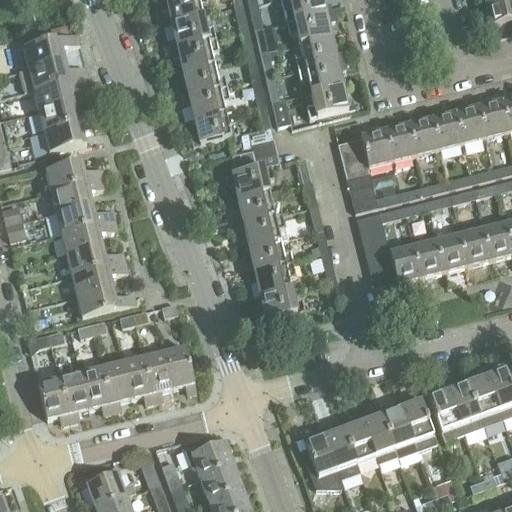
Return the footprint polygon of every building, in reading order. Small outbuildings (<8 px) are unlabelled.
[(168,13),(172,28),(203,21),(200,9),(207,7),(205,0),(179,0),(159,5),(161,14),(168,13)] [(240,0),(231,0),(231,2),(234,14),(243,12),(240,0)] [(246,0),(249,10),(258,8),(255,0),(246,0)] [(332,8),(325,9),(322,0),(292,0),(288,1),(289,2),(281,3),(287,27),(334,16),(332,8)] [(511,24),(511,0),(504,0),(479,6),(480,11),(486,9),(491,30),(511,24)] [(263,32),(258,8),(249,10),(254,34),(263,32)] [(234,14),(240,38),(249,36),(243,12),(234,14)] [(297,37),(300,49),(333,42),(329,27),(336,25),(334,16),(287,27),(289,39),(297,37)] [(175,43),(168,45),(170,54),(216,43),(213,31),(205,33),(203,21),(172,28),(175,43)] [(260,59),(269,56),(263,32),(254,34),(260,59)] [(249,36),(240,38),(245,62),(255,60),(249,36)] [(24,55),(28,74),(66,65),(63,54),(80,49),(78,39),(23,52),(24,55)] [(295,63),(298,75),(345,64),(343,56),(336,57),(333,42),(300,49),(302,61),(295,63)] [(179,61),(183,76),(214,69),(211,57),(219,56),(216,43),(170,54),(172,63),(179,61)] [(269,56),(260,59),(266,83),(274,80),(271,66),(274,65),(272,57),(269,58),(269,56)] [(245,62),(251,86),(260,84),(255,60),(245,62)] [(308,85),(311,98),(344,90),(340,74),(347,73),(345,64),(298,75),(300,87),(308,85)] [(69,76),(66,65),(28,74),(29,75),(19,78),(24,98),(34,96),(34,97),(89,83),(86,71),(69,76)] [(186,91),(179,93),(182,102),(227,92),(224,79),(217,81),(214,69),(183,76),(186,91)] [(271,106),(280,104),(274,80),(266,83),(271,106)] [(34,97),(39,116),(76,106),(74,95),(90,91),(89,83),(34,97)] [(260,84),(251,86),(256,110),(266,108),(260,84)] [(347,105),(344,90),(311,98),(314,110),(306,111),(309,124),(356,113),(354,104),(347,105)] [(191,109),(194,125),(225,117),(222,106),(230,104),(227,92),(182,102),(184,111),(191,109)] [(511,136),(511,102),(501,106),(509,137),(511,136)] [(285,103),(280,104),(271,106),(277,132),(291,128),(285,103)] [(38,134),(39,138),(98,123),(96,114),(79,118),(76,106),(39,116),(43,133),(38,134)] [(501,106),(477,111),(485,143),(509,137),(501,106)] [(256,110),(262,135),(271,133),(266,108),(256,110)] [(485,143),(477,111),(454,117),(462,149),(485,143)] [(228,129),(225,117),(194,125),(198,140),(190,141),(193,151),(239,140),(236,128),(228,129)] [(454,117),(430,123),(438,155),(462,149),(454,117)] [(101,133),(98,123),(39,138),(40,141),(45,140),(49,158),(87,149),(84,137),(101,133)] [(438,155),(430,123),(407,129),(415,161),(438,155)] [(407,129),(384,135),(391,166),(415,161),(407,129)] [(248,138),(250,150),(274,144),(271,133),(262,135),(248,138)] [(363,155),(366,166),(368,172),(391,166),(384,135),(360,141),(360,143),(363,155)] [(337,149),(340,160),(363,155),(360,143),(337,149)] [(250,150),(252,156),(253,162),(277,157),(274,144),(250,150)] [(340,160),(343,172),(366,166),(363,155),(340,160)] [(274,183),(271,170),(279,168),(277,157),(253,162),(252,156),(232,161),(236,178),(225,180),(227,190),(233,189),(236,204),(269,197),(266,185),(274,183)] [(0,161),(0,174),(11,171),(7,160),(0,161)] [(311,187),(305,162),(297,164),(303,188),(311,187)] [(45,194),(46,198),(105,183),(102,174),(85,178),(82,166),(45,175),(50,193),(45,194)] [(343,172),(346,183),(370,177),(368,172),(366,166),(343,172)] [(502,181),(511,178),(511,168),(500,172),(502,181)] [(479,187),(495,183),(493,173),(477,177),(479,187)] [(346,183),(349,195),(372,189),(370,177),(346,183)] [(456,193),(472,189),(470,179),(453,183),(456,193)] [(56,218),(93,209),(90,197),(107,193),(105,183),(46,198),(47,201),(51,200),(54,210),(48,212),(49,219),(56,218)] [(499,197),(511,194),(511,184),(497,188),(499,197)] [(432,198),(449,194),(446,185),(430,189),(432,198)] [(303,188),(309,213),(317,211),(311,187),(303,188)] [(349,195),(352,206),(375,200),(372,189),(349,195)] [(476,203),(492,199),(490,190),(473,194),(476,203)] [(409,204),(425,200),(423,191),(407,195),(409,204)] [(452,209),(469,205),(466,196),(450,200),(452,209)] [(272,209),(269,197),(236,204),(240,219),(234,221),(236,230),(282,219),(279,207),(272,209)] [(387,210),(402,206),(400,197),(384,201),(387,210)] [(352,206),(355,218),(378,212),(375,200),(352,206)] [(429,215),(445,211),(443,202),(427,206),(429,215)] [(406,221),(422,217),(420,207),(404,211),(406,221)] [(56,240),(115,226),(112,216),(96,220),(93,209),(56,218),(60,235),(55,236),(56,240)] [(2,215),(6,230),(21,226),(17,211),(2,215)] [(309,213),(315,237),(323,235),(317,211),(309,213)] [(397,213),(380,217),(383,227),(399,222),(397,213)] [(356,224),(359,235),(382,229),(379,218),(356,224)] [(282,219),(236,230),(238,239),(244,237),(247,253),(280,246),(288,244),(282,219)] [(25,242),(21,226),(6,230),(10,246),(25,242)] [(62,242),(66,260),(103,251),(100,240),(117,235),(115,226),(56,240),(57,243),(62,242)] [(511,248),(507,228),(483,234),(491,265),(511,259),(511,248)] [(359,235),(362,247),(385,241),(382,229),(359,235)] [(491,265),(483,234),(460,240),(468,271),(491,265)] [(323,235),(315,237),(321,261),(329,259),(323,235)] [(460,240),(436,246),(444,277),(468,271),(460,240)] [(362,247),(365,258),(388,252),(385,241),(362,247)] [(245,269),(247,278),(294,268),(291,256),(283,257),(280,246),(247,253),(251,268),(245,269)] [(444,277),(436,246),(413,251),(421,283),(444,277)] [(65,278),(66,282),(125,267),(123,257),(106,262),(103,251),(66,260),(70,277),(65,278)] [(394,275),(397,287),(397,289),(421,283),(413,251),(389,257),(391,264),(394,275)] [(365,258),(368,270),(391,264),(389,257),(388,252),(365,258)] [(321,261),(327,285),(335,283),(329,259),(321,261)] [(368,270),(371,281),(394,275),(391,264),(368,270)] [(128,277),(125,267),(66,282),(67,286),(72,284),(76,302),(113,293),(111,281),(128,277)] [(296,280),(294,268),(247,278),(249,287),(255,286),(258,301),(291,294),(288,282),(296,280)] [(371,281),(374,293),(397,287),(394,275),(371,281)] [(323,287),(329,311),(342,308),(335,283),(327,285),(327,286),(323,287)] [(133,299),(116,304),(113,293),(76,302),(81,319),(76,321),(77,324),(81,323),(81,324),(136,310),(133,299)] [(294,306),(291,294),(258,301),(262,316),(256,317),(259,327),(304,317),(302,304),(294,306)] [(164,323),(178,319),(175,308),(161,312),(164,323)] [(146,315),(132,319),(135,330),(148,326),(146,315)] [(122,333),(135,330),(132,319),(119,322),(122,333)] [(90,329),(93,340),(106,336),(104,326),(90,329)] [(80,343),(93,340),(90,329),(77,332),(80,343)] [(62,336),(48,339),(51,350),(64,347),(62,336)] [(29,355),(51,350),(48,339),(26,344),(29,355)] [(154,359),(143,362),(154,408),(164,406),(161,396),(172,394),(163,357),(162,352),(153,354),(154,359)] [(185,352),(163,357),(172,394),(184,391),(187,400),(196,398),(185,352)] [(143,362),(122,367),(130,404),(142,401),(145,410),(154,408),(143,362)] [(122,367),(101,372),(112,418),(122,416),(119,406),(130,404),(122,367)] [(511,389),(503,367),(494,370),(497,378),(488,382),(505,426),(511,422),(511,389)] [(101,372),(80,377),(89,414),(101,411),(103,421),(112,418),(101,372)] [(80,377),(59,382),(70,428),(80,426),(77,417),(89,414),(80,377)] [(473,379),(467,381),(486,433),(505,426),(488,382),(476,386),(473,379)] [(466,440),(486,433),(467,381),(457,385),(460,392),(449,396),(466,440)] [(61,431),(70,428),(59,382),(38,387),(46,424),(58,421),(61,431)] [(446,448),(466,440),(449,396),(439,400),(436,393),(426,396),(446,448)] [(412,410),(400,414),(416,459),(438,451),(433,440),(418,399),(409,403),(412,410)] [(378,414),(397,465),(397,466),(416,459),(400,414),(393,417),(390,409),(378,414)] [(362,428),(374,462),(378,472),(397,465),(378,414),(372,416),(375,424),(362,428)] [(351,423),(340,427),(355,470),(374,462),(362,428),(355,431),(351,423)] [(336,438),(323,442),(339,486),(358,478),(355,470),(340,427),(333,430),(336,438)] [(323,442),(316,445),(313,437),(302,441),(311,467),(306,469),(316,495),(339,496),(339,486),(323,442)] [(196,473),(200,484),(234,471),(236,470),(232,458),(229,458),(225,447),(208,454),(206,450),(182,455),(182,456),(186,455),(191,471),(196,473)] [(141,470),(149,492),(159,489),(151,466),(141,470)] [(173,467),(162,471),(171,494),(182,490),(173,467)] [(234,471),(200,484),(209,508),(243,495),(234,471)] [(98,485),(87,489),(95,511),(96,511),(135,498),(132,489),(123,492),(115,472),(95,477),(98,485)] [(492,482),(480,487),(483,495),(495,491),(492,482)] [(440,502),(433,504),(436,511),(438,511),(458,505),(451,486),(436,491),(440,502)] [(472,500),(483,495),(480,487),(468,491),(472,500)] [(159,489),(149,492),(156,511),(167,511),(168,511),(159,489)] [(171,494),(177,511),(189,511),(182,490),(171,494)] [(209,508),(210,511),(249,511),(243,495),(209,508)] [(135,498),(96,511),(129,511),(126,502),(135,499),(135,498)] [(413,504),(415,511),(436,511),(433,504),(420,509),(418,502),(413,504)]
